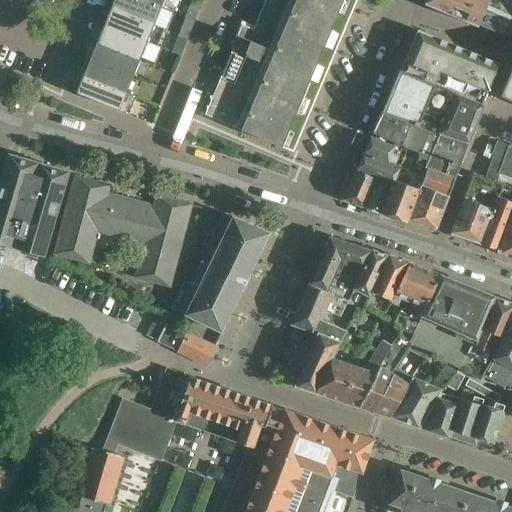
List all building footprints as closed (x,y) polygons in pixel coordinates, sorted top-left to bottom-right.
[(161,8),(141,0),(114,0),(111,7),(154,25),(161,8)] [(164,0),(141,0),(161,8),(164,0)] [(183,51),(198,3),(188,0),(174,48),(183,51)] [(242,24),(237,35),(236,35),(231,47),(233,48),(205,114),(281,147),(342,0),(265,0),(253,29),(242,24)] [(511,0),(426,0),(425,5),(477,27),(478,25),(511,39),(511,67),(500,97),(511,101),(511,0)] [(164,29),(154,25),(111,7),(104,25),(157,46),(164,29)] [(147,42),(104,25),(97,42),(140,59),(147,42)] [(417,30),(400,71),(481,105),(498,64),(417,30)] [(140,59),(97,42),(90,59),(133,76),(140,59)] [(133,76),(90,59),(83,76),(126,93),(133,76)] [(399,70),(380,115),(468,144),(483,105),(481,105),(400,71),(399,70)] [(119,111),(126,93),(83,76),(76,93),(119,111)] [(402,145),(407,146),(419,151),(431,155),(426,167),(428,168),(455,178),(468,144),(380,115),(373,132),(403,144),(402,145)] [(376,177),(395,183),(396,181),(407,146),(402,145),(403,144),(373,132),(356,170),(376,177)] [(492,182),(496,183),(499,174),(511,178),(511,146),(508,145),(509,145),(497,141),(492,155),(494,156),(485,179),(492,182)] [(68,172),(19,157),(9,154),(0,184),(0,243),(43,256),(68,172)] [(420,190),(407,220),(435,229),(455,178),(439,173),(426,168),(421,183),(420,185),(421,185),(420,190)] [(363,207),(376,177),(356,170),(343,199),(363,207)] [(486,199),(492,182),(485,179),(483,178),(473,175),(450,235),(498,251),(511,218),(502,215),(506,207),(486,199)] [(191,204),(156,195),(154,205),(107,193),(109,185),(75,176),(68,202),(54,256),(90,265),(97,233),(144,245),(136,278),(171,287),(191,204)] [(381,213),(395,183),(376,177),(363,207),(381,213)] [(407,220),(420,190),(396,181),(395,183),(381,213),(406,222),(407,220)] [(511,256),(511,188),(496,183),(492,182),(486,199),(506,207),(502,215),(511,218),(498,251),(511,256)] [(270,233),(223,212),(205,249),(215,254),(198,288),(183,281),(170,307),(222,333),(270,233)] [(369,249),(329,236),(306,289),(330,297),(332,297),(334,293),(348,300),(369,249)] [(386,255),(369,249),(348,300),(346,303),(357,308),(358,306),(363,307),(365,303),(386,255)] [(409,262),(386,255),(365,303),(384,313),(390,301),(393,303),(398,296),(409,262)] [(393,303),(423,318),(426,309),(440,276),(409,262),(398,296),(393,303)] [(426,309),(423,318),(414,344),(434,354),(460,369),(473,345),(478,348),(479,346),(494,297),(440,276),(426,309)] [(320,327),(321,325),(330,297),(306,289),(294,317),(320,327)] [(502,347),(511,317),(511,303),(494,297),(479,346),(478,348),(496,356),(502,347)] [(315,342),(337,350),(347,332),(321,325),(320,327),(294,317),(289,329),(309,337),(315,342)] [(511,317),(502,347),(496,356),(483,376),(504,388),(506,384),(511,387),(511,317)] [(188,335),(178,330),(179,324),(166,324),(158,341),(180,352),(206,364),(214,347),(188,335)] [(337,350),(315,342),(296,386),(317,393),(336,360),(331,359),(337,350)] [(413,345),(409,351),(424,360),(428,353),(413,345)] [(340,400),(361,369),(336,360),(317,393),(340,400)] [(416,380),(412,385),(390,416),(420,428),(442,392),(447,386),(452,379),(458,372),(446,364),(428,388),(416,380)] [(123,399),(103,450),(113,453),(117,444),(161,461),(176,420),(191,378),(167,369),(151,410),(123,399)] [(359,407),(379,375),(361,369),(340,400),(359,407)] [(379,375),(359,407),(372,412),(397,377),(383,369),(379,375)] [(464,376),(458,372),(452,379),(460,383),(464,376)] [(247,447),(222,511),(325,511),(334,491),(353,498),(373,440),(191,377),(191,378),(176,420),(247,447)] [(390,416),(412,385),(397,377),(372,412),(390,417),(390,416)] [(468,378),(465,385),(473,390),(476,383),(468,378)] [(452,379),(447,386),(455,391),(460,383),(452,379)] [(473,390),(481,394),(485,387),(476,383),(473,390)] [(485,387),(481,394),(489,399),(493,391),(485,387)] [(489,399),(497,403),(501,396),(493,391),(489,399)] [(442,392),(420,428),(491,449),(502,411),(460,398),(442,392)] [(125,456),(113,453),(103,450),(92,447),(78,496),(81,497),(76,511),(104,511),(107,503),(110,504),(125,456)] [(389,503),(402,507),(399,511),(415,511),(416,511),(511,511),(511,507),(400,470),(389,503)]
